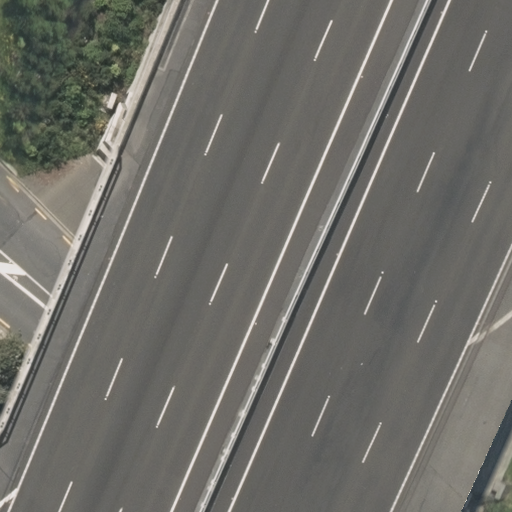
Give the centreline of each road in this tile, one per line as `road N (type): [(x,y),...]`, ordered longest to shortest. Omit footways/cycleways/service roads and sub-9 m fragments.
road 1 (motorway): [(84,511),(301,0)]
road 2 (motorway): [(511,71),(314,511)]
road 3 (tertiary): [(0,261),(250,511)]
